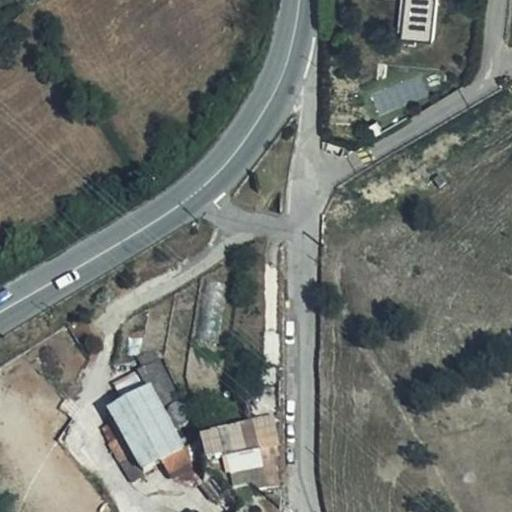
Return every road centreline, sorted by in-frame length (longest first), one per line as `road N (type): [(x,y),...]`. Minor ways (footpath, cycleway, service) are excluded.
road 1 (residential): [(305,226),(299,458),(309,511)]
road 2 (tertiary): [(199,190),(0,310)]
road 3 (residential): [(286,72),(312,95),(305,226)]
road 4 (tertiary): [(286,72),(228,161),(199,190)]
